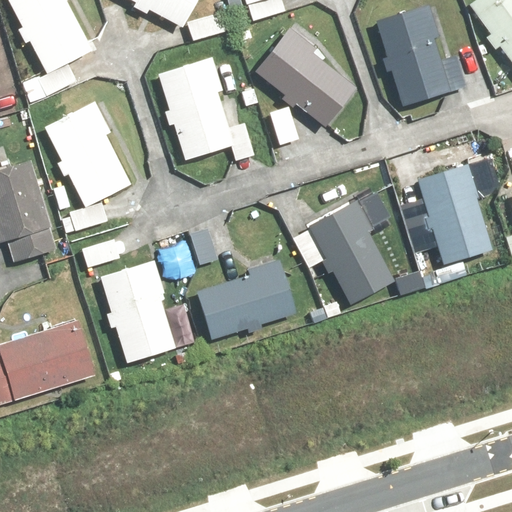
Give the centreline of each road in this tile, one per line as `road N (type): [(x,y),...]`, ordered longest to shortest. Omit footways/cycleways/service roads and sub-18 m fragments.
road 1 (residential): [(129,219),(511,104)]
road 2 (residential): [(511,443),(282,511)]
